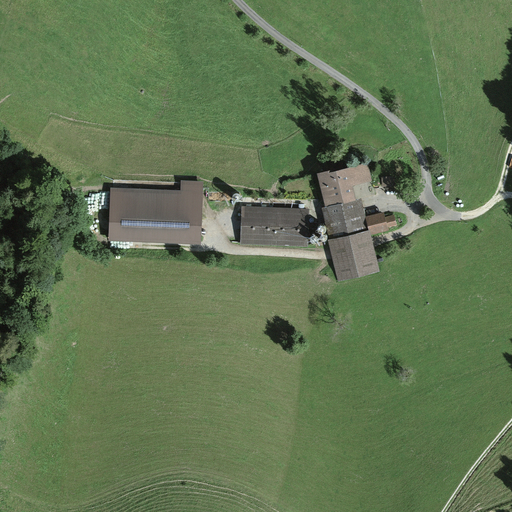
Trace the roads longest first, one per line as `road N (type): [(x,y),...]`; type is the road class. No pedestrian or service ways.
road 1 (residential): [(235,0),(402,126),(420,153),(424,196),(410,226),(387,238)]
road 2 (track): [(511,145),(490,202),(463,217),(441,213),(424,196)]
